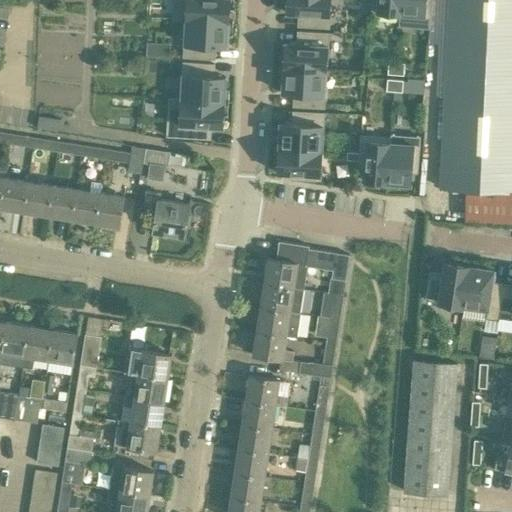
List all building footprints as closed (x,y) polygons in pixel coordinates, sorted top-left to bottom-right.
[(187,0),(187,19),(235,22),(235,9),(231,9),(231,0),(187,0)] [(331,0),(283,0),(284,1),(288,1),(287,13),(299,13),(299,26),(330,28),(331,0)] [(371,0),(371,11),(400,14),(401,14),(401,0),(371,0)] [(401,0),(401,14),(400,14),(399,26),(429,28),(431,0),(401,0)] [(511,0),(449,0),(440,187),(465,189),(465,220),(511,222),(511,0)] [(235,22),(187,19),(185,56),(215,59),(216,46),(228,47),(229,35),(234,35),(235,22)] [(327,70),(330,33),(298,31),(298,43),(286,42),(285,54),(281,54),(280,67),(327,70)] [(155,56),(156,44),(148,44),(147,55),(155,56)] [(181,99),(228,102),(229,99),(228,99),(229,91),(229,89),(225,88),(226,77),(213,76),(214,64),(183,62),(181,99)] [(388,74),(396,75),(397,63),(389,63),(388,74)] [(396,75),(403,75),(404,64),(397,63),(396,75)] [(327,70),(280,67),(279,81),(284,81),(283,93),(295,93),(294,106),(325,108),(327,70)] [(387,91),(394,92),(395,80),(388,79),(387,91)] [(402,92),(403,81),(395,80),(394,92),(402,92)] [(228,103),(228,102),(181,99),(169,98),(167,136),(210,139),(210,126),(223,127),(223,115),(228,116),(228,113),(228,105),(228,103)] [(274,147),(274,148),(322,150),(324,113),(293,111),(292,124),(280,123),(279,134),(275,134),(275,137),(274,145),(274,144),(274,147)] [(59,131),(60,119),(38,116),(37,128),(59,131)] [(0,142),(8,144),(10,133),(0,131),(0,142)] [(32,148),(34,137),(10,133),(8,144),(32,148)] [(386,186),(390,142),(391,142),(391,137),(361,135),(359,153),(359,161),(358,167),(364,168),(363,180),(373,181),(373,185),(375,186),(375,185),(383,186),(386,186)] [(56,151),(58,141),(34,137),(32,148),(56,151)] [(80,155),(82,145),(58,141),(56,151),(80,155)] [(390,142),(386,186),(387,186),(389,187),(389,186),(397,187),(400,188),(400,183),(410,184),(411,172),(417,172),(420,145),(391,142),(390,142)] [(104,159),(106,148),(82,145),(80,155),(104,159)] [(142,163),(142,147),(131,145),(130,152),(106,148),(104,159),(129,163),(128,171),(140,173),(142,163)] [(168,166),(170,151),(142,147),(142,163),(149,164),(147,178),(163,180),(165,166),(168,166)] [(322,150),(274,148),(274,150),(274,158),(273,158),(273,161),(278,161),(277,173),(289,173),(289,178),(320,180),(322,150)] [(347,160),(359,161),(359,153),(347,152),(347,160)] [(0,206),(23,210),(27,181),(3,177),(0,199),(0,206)] [(46,214),(51,184),(27,181),(23,210),(46,214)] [(70,218),(75,188),(51,184),(46,214),(70,218)] [(94,221),(98,191),(75,188),(70,218),(94,221)] [(184,236),(189,202),(160,198),(161,192),(146,189),(142,214),(156,216),(153,231),(184,236)] [(118,225),(123,195),(98,191),(94,221),(118,225)] [(343,292),(348,255),(309,249),(309,246),(278,241),(275,259),(267,258),(263,281),(295,286),(294,287),(303,289),(306,267),(333,271),(332,279),(336,280),(334,294),(339,295),(340,292),(343,292)] [(463,305),(469,265),(445,261),(443,273),(430,271),(425,299),(439,301),(438,306),(463,309),(463,305)] [(493,269),(469,265),(463,305),(487,308),(486,318),(499,320),(499,318),(500,310),(505,282),(492,280),(493,269)] [(300,312),(303,291),(303,289),(294,287),(295,286),(263,281),(260,305),(290,310),(290,311),(300,312)] [(500,310),(499,318),(511,319),(511,283),(505,282),(500,310)] [(339,317),(343,293),(343,292),(340,292),(339,295),(334,294),(330,316),(339,317)] [(296,336),(300,312),(290,311),(290,310),(260,305),(256,329),(287,334),(286,335),(296,336)] [(89,314),(88,330),(102,331),(103,315),(89,314)] [(336,341),(339,317),(330,316),(326,342),(331,343),(332,340),(336,341)] [(0,350),(0,361),(24,365),(26,355),(31,325),(6,321),(2,351),(0,350)] [(49,358),(53,328),(31,325),(26,355),(24,365),(24,366),(32,368),(34,356),(49,358)] [(73,362),(78,332),(53,328),(49,358),(73,362)] [(292,361),(293,351),(284,349),(286,335),(287,334),(256,329),(252,355),(292,361)] [(97,365),(102,336),(86,333),(81,362),(85,363),(85,367),(90,368),(90,364),(97,365)] [(330,377),(336,341),(332,340),(331,343),(326,342),(322,363),(300,361),(299,372),(330,377)] [(168,378),(172,354),(129,347),(126,370),(138,371),(138,374),(168,378)] [(448,494),(456,362),(413,360),(405,491),(448,494)] [(90,368),(85,367),(85,363),(81,362),(76,389),(86,391),(89,377),(95,378),(97,365),(90,364),(90,368)] [(488,364),(480,363),(478,387),(486,388),(488,364)] [(164,402),(168,378),(138,374),(138,371),(126,370),(125,372),(129,372),(127,382),(136,383),(134,397),(164,402)] [(276,403),(279,378),(250,374),(246,399),(276,403)] [(32,377),(29,395),(40,397),(42,397),(44,379),(32,377)] [(325,411),(329,386),(319,385),(315,410),(325,411)] [(82,416),(86,391),(76,389),(73,410),(78,411),(77,415),(82,416)] [(0,400),(19,403),(20,394),(0,390),(0,400)] [(42,407),(43,402),(39,402),(40,397),(20,394),(19,403),(40,407),(42,407)] [(132,406),(130,420),(131,420),(130,422),(160,427),(164,402),(134,397),(125,396),(123,404),(132,406)] [(65,411),(65,409),(66,401),(40,397),(39,402),(43,402),(42,407),(65,411)] [(272,427),(276,403),(246,399),(242,423),(272,427)] [(472,402),(471,414),(479,414),(480,402),(472,402)] [(37,422),(38,417),(40,407),(19,403),(16,419),(37,422)] [(51,410),(50,416),(65,419),(66,413),(51,410)] [(92,450),(95,431),(81,429),(82,416),(77,415),(78,411),(73,410),(70,438),(69,447),(92,450)] [(322,435),(325,411),(315,410),(312,434),(322,435)] [(471,414),(470,426),(478,426),(479,414),(471,414)] [(511,419),(506,418),(502,440),(511,441),(511,419)] [(130,421),(120,420),(116,444),(157,450),(160,427),(130,422),(131,420),(130,420),(130,421)] [(42,424),(40,435),(62,438),(64,426),(42,423),(42,424)] [(268,451),(272,427),(242,423),(239,447),(268,451)] [(318,459),(322,435),(312,434),(310,445),(299,444),(297,456),(318,459)] [(60,452),(62,438),(40,435),(38,448),(60,452)] [(511,441),(502,440),(500,439),(494,468),(511,471),(511,441)] [(474,440),(473,452),(481,452),(482,440),(474,440)] [(89,468),(92,450),(69,447),(63,480),(67,480),(67,485),(72,486),(75,465),(89,468)] [(265,475),(268,451),(239,447),(235,470),(265,475)] [(58,464),(60,452),(38,448),(36,461),(58,464)] [(473,452),(472,464),(480,465),(481,452),(473,452)] [(315,483),(318,459),(297,456),(295,470),(305,471),(304,482),(315,483)] [(111,475),(110,489),(120,490),(120,491),(149,495),(153,471),(113,465),(111,475)] [(56,483),(57,472),(35,468),(33,479),(56,483)] [(261,499),(265,475),(235,470),(231,494),(261,499)] [(54,494),(56,483),(33,479),(31,490),(54,494)] [(76,507),(78,499),(69,498),(72,486),(67,485),(67,480),(63,480),(59,505),(70,507),(70,506),(76,507)] [(311,507),(315,483),(304,482),(300,505),(311,507)] [(146,511),(149,495),(120,491),(120,490),(110,489),(108,499),(118,500),(116,511),(146,511)] [(52,504),(54,494),(31,490),(29,501),(52,504)] [(259,511),(261,499),(231,494),(228,511),(259,511)] [(30,511),(50,511),(52,504),(29,501),(28,511),(30,511)]
